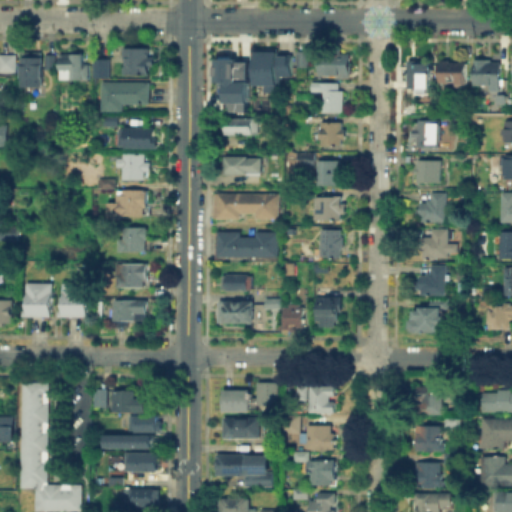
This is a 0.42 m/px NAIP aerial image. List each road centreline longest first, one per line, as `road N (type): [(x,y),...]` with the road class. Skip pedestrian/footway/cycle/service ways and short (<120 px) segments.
road 1 (tertiary): [(185,511),(188,0)]
road 2 (residential): [(376,511),(378,0)]
road 3 (residential): [(0,18),(511,20)]
road 4 (residential): [(0,353),(377,356)]
